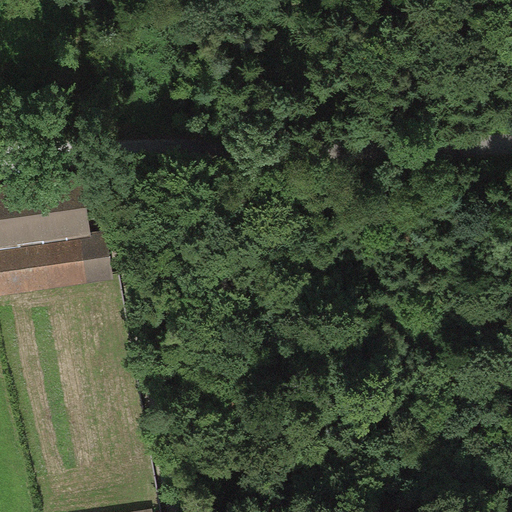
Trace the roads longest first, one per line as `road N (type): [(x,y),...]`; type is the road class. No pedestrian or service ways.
road 1 (track): [(511,145),(118,149)]
road 2 (track): [(118,149),(172,511)]
